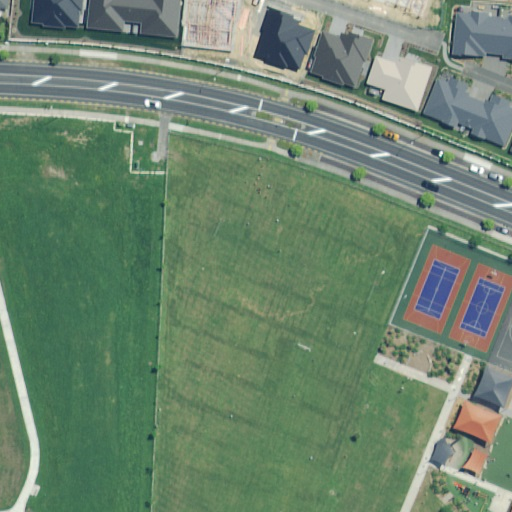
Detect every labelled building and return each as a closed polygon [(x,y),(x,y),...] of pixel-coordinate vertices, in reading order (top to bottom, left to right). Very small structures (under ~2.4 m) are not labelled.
[(0,0),(0,22),(1,10),(9,11),(9,0),(0,0)] [(35,0),(33,24),(44,25),(44,27),(65,30),(65,27),(79,29),(81,12),(83,12),(84,0),(35,0)] [(124,23),(133,24),(135,0),(90,0),(88,29),(123,33),(124,23)] [(142,35),(177,39),(181,0),(135,0),(133,24),(143,25),(142,35)] [(206,0),(206,2),(188,0),(185,27),(188,27),(186,44),(199,45),(199,47),(220,49),(220,47),(232,48),(234,21),(237,22),(238,0),(213,0),(214,0),(212,0),(206,0)] [(402,0),(402,2),(420,8),(422,0),(402,0)] [(264,30),(256,55),(267,59),(266,61),(286,68),(287,66),(300,70),(316,24),(269,9),(262,30),(264,30)] [(511,15),(508,15),(508,18),(488,16),(489,13),(470,11),(470,14),(456,12),(451,56),(460,57),(460,55),(478,57),(478,56),(486,57),(486,54),(502,56),(502,59),(509,60),(511,60),(511,15)] [(365,63),(373,40),(359,37),(358,39),(340,32),(339,37),(322,31),(313,57),(315,58),(310,73),(322,77),(321,79),(343,86),(344,84),(355,88),(363,63),(365,63)] [(395,64),(375,57),(366,84),(384,90),(381,100),(417,112),(432,68),(415,64),(414,67),(396,61),(395,64)] [(504,147),(511,128),(511,109),(508,108),(511,101),(492,94),(489,102),(484,100),(483,102),(468,97),(469,94),(465,92),(468,85),(449,77),(447,83),(437,78),(422,114),(442,122),(441,123),(455,129),(458,124),(472,130),(470,135),(484,140),(485,139),(504,147)] [(511,371),(505,369),(496,364),(492,361),(489,372),(486,381),(479,393),(487,395),(497,398),(508,404),(511,406),(511,400),(511,371)] [(484,405),(471,397),(470,401),(469,402),(467,409),(463,417),(459,424),(458,426),(467,428),(476,431),(486,435),(494,440),(496,441),(500,430),(503,422),(508,413),(500,411),(484,405)] [(456,451),(458,450),(454,446),(452,442),(451,439),(450,435),(449,432),(447,434),(446,437),(441,439),(441,443),(439,448),(437,451),(436,455),(433,458),(434,458),(439,459),(443,460),(448,463),(450,465),(450,461),(451,458),(453,456),(456,451)] [(470,464),(468,465),(471,465),(475,466),(478,468),(481,470),(484,472),(485,467),(490,457),(493,453),(494,452),(489,451),(483,448),(479,446),(479,448),(477,452),(474,458),(472,461),(470,464)]
